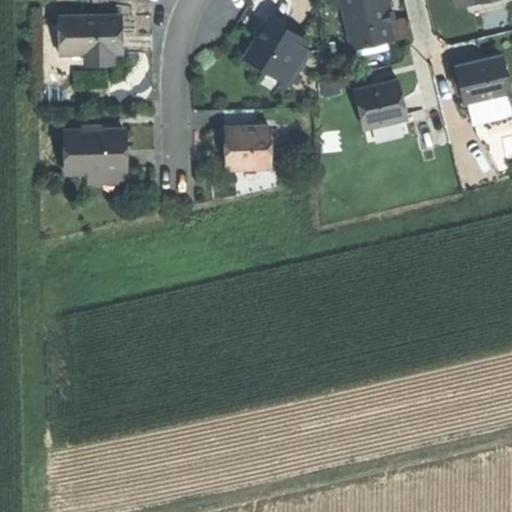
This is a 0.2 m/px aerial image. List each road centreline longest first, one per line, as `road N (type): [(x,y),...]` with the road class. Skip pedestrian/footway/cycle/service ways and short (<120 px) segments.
road 1 (track): [(29,0),(35,511)]
road 2 (track): [(208,511),(511,439)]
road 3 (residential): [(182,198),(176,69),(186,10),(195,0)]
